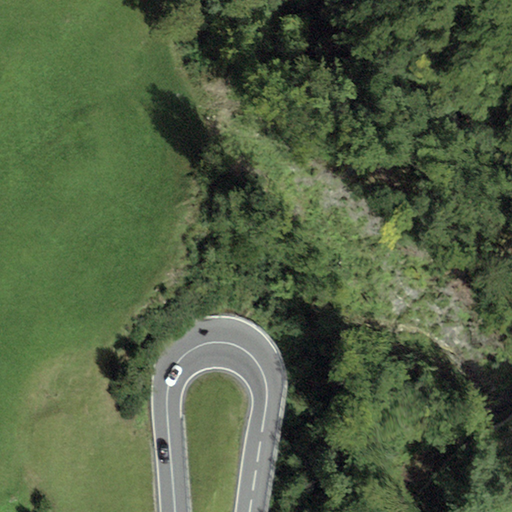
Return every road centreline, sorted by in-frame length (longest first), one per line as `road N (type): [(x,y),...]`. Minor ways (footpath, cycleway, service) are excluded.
road 1 (primary): [(214,0),(183,123),(165,256),(155,381),(159,511)]
road 2 (primary): [(249,511),(266,384),(247,353),(214,343),(181,358),(168,382),(175,511)]
road 3 (track): [(511,399),(432,455),(391,511)]
